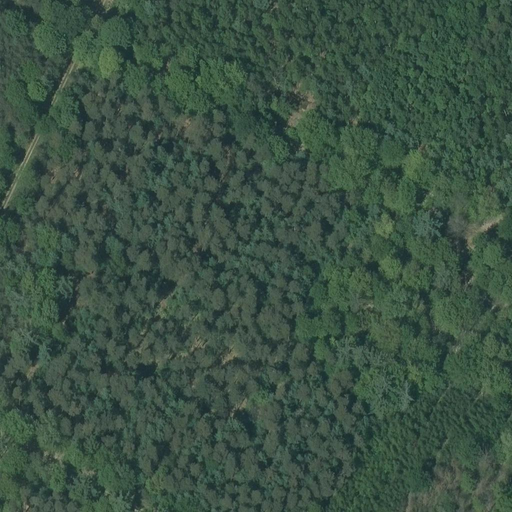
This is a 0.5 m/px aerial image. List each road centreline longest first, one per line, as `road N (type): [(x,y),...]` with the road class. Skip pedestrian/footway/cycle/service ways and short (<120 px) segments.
road 1 (track): [(511,251),(0,7)]
road 2 (track): [(102,0),(0,211)]
road 3 (track): [(21,453),(140,511)]
